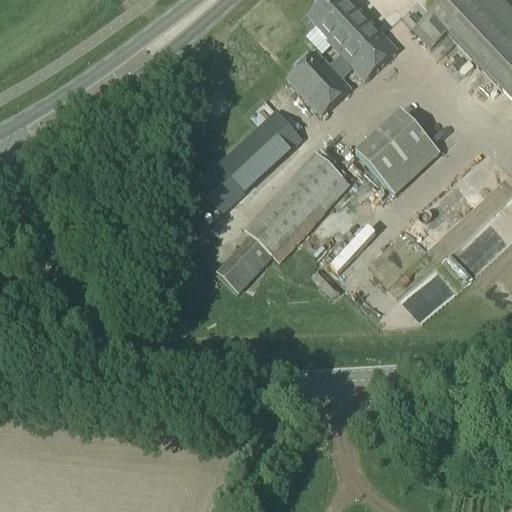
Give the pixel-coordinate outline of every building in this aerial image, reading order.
[(366,86),(397,57),(357,15),(354,17),(338,0),(333,0),(310,21),(331,44),(329,47),(366,86)] [(511,16),(496,0),(451,0),(413,37),(414,38),(431,57),(448,41),(511,108),(511,16)] [(316,55),(285,83),(320,121),(351,93),(342,83),(329,70),(316,55)] [(408,118),(436,140),(446,127),(419,105),(408,118)] [(400,116),(355,157),(395,201),(440,159),(400,116)] [(222,221),(302,146),(275,117),(195,192),(222,221)] [(272,264),(344,185),(315,159),(243,237),(272,264)] [(249,244),(216,279),(238,300),(271,264),(249,244)]
